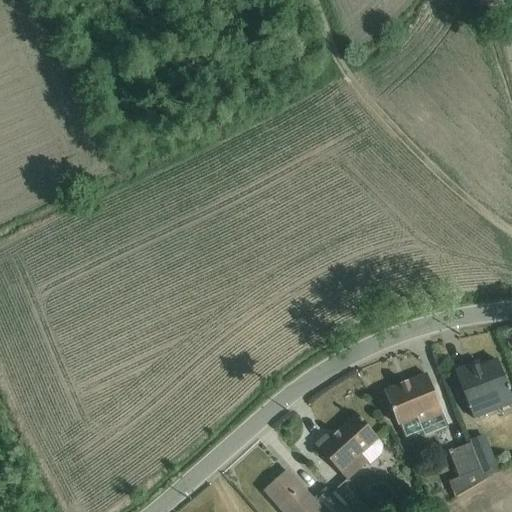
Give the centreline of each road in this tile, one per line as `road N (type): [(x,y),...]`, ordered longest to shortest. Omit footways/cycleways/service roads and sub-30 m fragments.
road 1 (residential): [(156,511),(320,374),(410,331),(511,313)]
road 2 (track): [(353,82),(500,0)]
